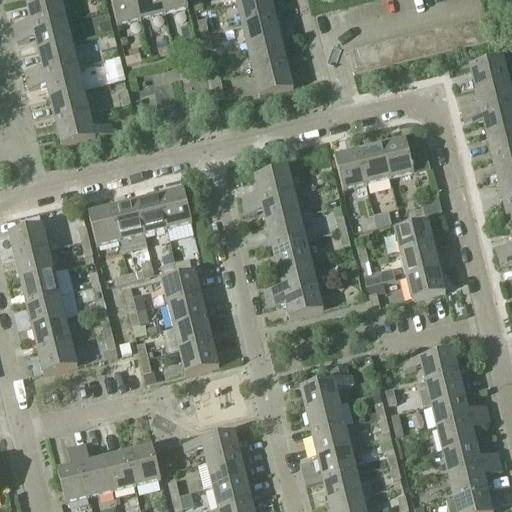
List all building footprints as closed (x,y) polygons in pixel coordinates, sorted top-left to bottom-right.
[(60,0),(55,0),(27,7),(33,33),(67,24),(60,0)] [(141,23),(135,0),(109,0),(117,29),(141,23)] [(135,0),(141,23),(165,17),(160,0),(135,0)] [(185,0),(160,0),(165,17),(189,11),(185,0)] [(258,0),(237,5),(243,29),(276,21),(271,0),(258,0)] [(489,19),(477,22),(482,46),(494,43),(489,19)] [(248,53),(282,45),(276,21),(243,29),(248,53)] [(205,22),(198,24),(202,39),(209,37),(205,22)] [(482,46),(477,22),(465,25),(471,49),(482,46)] [(110,23),(99,26),(101,37),(112,34),(110,23)] [(67,24),(33,33),(39,54),(72,46),(67,24)] [(25,25),(13,28),(16,37),(28,34),(25,25)] [(471,49),(465,25),(454,28),(459,51),(471,49)] [(454,28),(442,31),(448,54),(459,51),(454,28)] [(442,31),(430,33),(436,57),(448,54),(442,31)] [(436,57),(430,33),(419,36),(424,60),(436,57)] [(28,34),(16,37),(18,46),(30,43),(28,34)] [(407,39),(413,63),(424,60),(419,36),(407,39)] [(212,51),(209,37),(202,39),(205,53),(212,51)] [(395,42),(401,66),(413,63),(407,39),(395,42)] [(384,45),(390,68),(401,66),(395,42),(384,45)] [(187,45),(173,49),(175,56),(189,52),(187,45)] [(248,53),(254,77),(288,68),(282,45),(248,53)] [(372,48),(378,71),(390,68),(384,45),(372,48)] [(27,82),(78,70),(72,46),(39,54),(42,70),(25,74),(27,82)] [(378,71),(372,48),(361,50),(366,74),(378,71)] [(175,56),(173,49),(159,52),(161,59),(175,56)] [(361,50),(349,53),(355,77),(366,74),(361,50)] [(139,57),(125,61),(127,68),(141,64),(139,57)] [(110,83),(124,79),(119,61),(106,64),(110,83)] [(469,69),(475,93),(509,84),(504,61),(469,69)] [(254,77),(260,100),(294,92),(288,68),(254,77)] [(213,87),(220,85),(216,69),(209,70),(213,87)] [(47,88),(50,102),(84,93),(78,70),(27,82),(30,93),(47,88)] [(511,94),(509,84),(475,93),(481,117),(511,109),(511,94)] [(224,97),(220,85),(213,87),(216,99),(224,97)] [(50,102),(56,125),(90,117),(84,93),(50,102)] [(130,107),(127,93),(120,94),(123,109),(130,107)] [(473,109),(461,112),(464,121),(476,118),(473,109)] [(511,109),(481,117),(487,140),(511,133),(511,109)] [(90,117),(56,125),(62,149),(96,140),(90,117)] [(476,118),(464,121),(466,131),(478,128),(476,118)] [(111,127),(99,131),(101,139),(113,136),(111,127)] [(492,163),(511,158),(511,133),(487,140),(492,163)] [(382,149),(390,182),(429,172),(422,144),(407,148),(406,143),(382,149)] [(382,149),(358,154),(366,187),(390,182),(382,149)] [(343,193),(366,187),(358,154),(335,160),(343,193)] [(511,158),(492,163),(498,187),(511,183),(511,158)] [(289,171),(254,180),(261,205),(295,196),(289,171)] [(504,211),(511,208),(511,183),(498,187),(504,211)] [(160,199),(168,232),(192,226),(184,193),(160,199)] [(148,202),(136,204),(145,238),(168,232),(160,199),(158,199),(157,195),(147,198),(148,202)] [(295,196),(261,205),(267,227),(301,219),(295,196)] [(253,197),(241,200),(243,209),(255,206),(253,197)] [(335,202),(327,204),(329,211),(336,209),(335,202)] [(136,204),(113,210),(121,244),(145,238),(136,204)] [(255,206),(243,209),(245,218),(257,215),(255,206)] [(121,244),(113,210),(89,216),(98,250),(121,244)] [(407,214),(409,222),(423,219),(422,211),(407,214)] [(374,219),(375,223),(377,231),(391,228),(388,215),(374,219)] [(301,219),(267,227),(272,251),(306,242),(301,219)] [(336,221),(339,235),(347,233),(343,219),(336,221)] [(375,223),(361,227),(362,234),(362,235),(377,231),(375,223)] [(400,257),(434,249),(428,224),(394,233),(400,257)] [(15,259),(49,251),(43,227),(9,236),(15,259)] [(78,231),(81,245),(89,243),(85,229),(78,231)] [(347,233),(339,235),(342,250),(350,248),(347,233)] [(312,266),(306,242),(272,251),(278,274),(312,266)] [(89,243),(81,245),(85,259),(92,257),(89,243)] [(406,280),(440,272),(434,249),(400,257),(406,280)] [(508,249),(496,252),(498,261),(510,258),(508,249)] [(365,250),(357,251),(361,266),(368,264),(365,250)] [(20,283),(54,275),(49,251),(15,259),(20,283)] [(511,266),(510,258),(498,261),(500,270),(511,267),(511,266)] [(189,262),(175,265),(176,273),(190,270),(189,262)] [(368,264),(361,266),(364,280),(372,278),(368,264)] [(161,269),(163,277),(176,273),(175,265),(161,269)] [(312,266),(278,274),(284,298),(318,290),(312,266)] [(440,272),(406,280),(412,304),(446,296),(440,272)] [(142,273),(128,277),(130,284),(144,281),(142,273)] [(54,275),(20,283),(26,307),(60,298),(54,275)] [(93,292),(100,290),(97,275),(89,277),(93,292)] [(168,307),(202,299),(196,275),(162,283),(168,307)] [(114,280),(116,288),(130,284),(128,277),(114,280)] [(383,286),(367,290),(369,299),(376,297),(377,297),(385,295),(383,286)] [(100,290),(93,292),(96,306),(104,304),(100,290)] [(276,290),(264,293),(266,303),(278,300),(276,290)] [(278,300),(266,303),(268,312),(287,308),(290,321),(324,313),(318,290),(284,298),(278,300)] [(369,299),(372,313),(380,311),(377,297),(376,297),(369,299)] [(32,330),(66,322),(60,298),(26,307),(32,330)] [(208,323),(202,299),(168,307),(174,331),(208,323)] [(125,302),(129,316),(137,314),(133,300),(125,302)] [(137,314),(129,316),(133,330),(140,329),(137,314)] [(72,346),(66,322),(32,330),(38,354),(72,346)] [(104,338),(111,336),(108,322),(101,324),(104,338)] [(208,323),(174,331),(180,355),(213,347),(208,323)] [(115,351),(111,336),(104,338),(108,352),(115,351)] [(72,346),(38,354),(44,378),(78,370),(72,346)] [(123,358),(132,355),(130,346),(120,348),(123,358)] [(137,349),(139,355),(144,377),(152,375),(145,347),(137,349)] [(213,347),(180,355),(186,379),(219,371),(213,347)] [(454,353),(420,361),(425,385),(460,376),(454,353)] [(414,363),(402,365),(404,375),(416,372),(414,363)] [(301,390),(306,414),(341,406),(337,391),(354,387),(352,378),(348,379),(346,368),(329,372),(331,383),(301,390)] [(431,408),(465,400),(460,376),(425,385),(431,408)] [(393,392),(385,394),(389,409),(397,407),(393,392)] [(465,400),(431,408),(437,431),(471,423),(465,400)] [(312,437),(346,429),(341,406),(306,414),(312,437)] [(378,422),(386,420),(382,406),(375,408),(378,422)] [(486,409),(474,412),(476,421),(488,418),(486,409)] [(488,418),(476,421),(479,430),(491,427),(488,418)] [(389,434),(386,420),(378,422),(381,436),(389,434)] [(471,423),(437,431),(443,455),(477,447),(471,423)] [(346,429),(312,437),(318,461),(352,452),(351,451),(363,448),(358,429),(347,431),(346,429)] [(235,435),(201,443),(207,466),(241,458),(235,435)] [(197,453),(195,444),(183,447),(185,456),(197,453)] [(86,447),(77,450),(80,462),(89,459),(86,447)] [(477,447),(443,455),(448,477),(482,469),(477,447)] [(129,455),(138,489),(162,483),(153,449),(129,455)] [(77,450),(68,452),(71,464),(80,462),(77,450)] [(323,484),(358,476),(352,452),(318,461),(323,484)] [(386,454),(389,468),(397,466),(393,452),(386,454)] [(105,461),(114,495),(138,489),(129,455),(105,461)] [(497,456),(485,459),(488,468),(500,465),(497,456)] [(241,458),(207,466),(212,490),(247,481),(241,458)] [(105,461),(81,467),(89,501),(114,495),(105,461)] [(500,465),(488,468),(490,477),(502,474),(500,465)] [(397,466),(389,468),(393,483),(400,481),(397,466)] [(81,467),(58,473),(66,507),(89,501),(81,467)] [(482,469),(448,477),(454,502),(488,494),(482,469)] [(329,508),(363,499),(358,476),(323,484),(329,508)] [(247,481),(212,490),(217,511),(222,511),(253,505),(247,481)] [(168,487),(172,501),(180,499),(176,485),(168,487)] [(454,502),(447,504),(448,511),(492,511),(488,494),(454,502)] [(182,511),(180,499),(172,501),(174,511),(182,511)] [(366,511),(363,499),(329,508),(330,511),(366,511)] [(407,511),(405,499),(397,501),(399,511),(407,511)]
